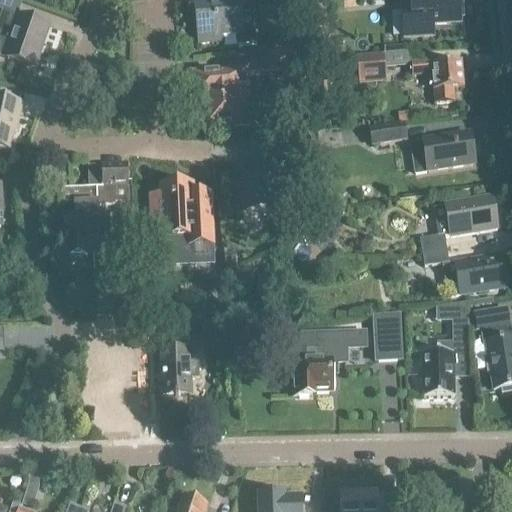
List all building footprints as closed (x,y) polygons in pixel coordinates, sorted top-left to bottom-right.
[(0,0),(0,12),(2,13),(16,18),(18,18),(23,2),(15,0),(0,0)] [(209,0),(211,7),(194,8),(199,46),(221,43),(221,38),(237,36),(238,47),(256,45),(253,14),(250,14),(241,15),(239,0),(209,0)] [(309,52),(310,60),(324,59),(321,29),(322,29),(319,0),(303,0),(308,52),(309,52)] [(410,0),(411,9),(403,10),(405,41),(433,39),(432,27),(460,25),(460,20),(463,19),(462,5),(459,5),(458,0),(410,0)] [(0,34),(0,58),(5,60),(35,70),(49,28),(19,18),(18,18),(16,18),(9,38),(0,34)] [(305,78),(303,53),(303,51),(268,54),(270,74),(285,73),(286,84),(305,83),(305,78)] [(387,59),(386,59),(357,61),(359,90),(389,88),(388,70),(387,59)] [(461,64),(445,66),(444,62),(411,65),(412,80),(432,78),(433,94),(434,107),(455,105),(454,92),(464,91),(461,64)] [(245,72),(189,76),(192,103),(204,102),(206,127),(229,126),(234,130),(250,128),(254,124),(253,115),(248,111),(241,111),(240,99),(247,98),(245,72)] [(22,106),(0,101),(0,94),(1,88),(0,87),(0,150),(9,153),(16,125),(17,126),(22,106)] [(327,93),(315,94),(316,107),(328,106),(327,93)] [(368,131),(371,150),(407,144),(404,126),(368,131)] [(422,143),(427,175),(474,167),(469,136),(422,143)] [(275,140),(275,158),(311,156),(310,138),(275,140)] [(260,221),(260,214),(278,213),(275,163),(248,164),(249,181),(237,182),(239,215),(242,215),(243,222),(246,225),(258,224),(260,221)] [(100,166),(101,191),(61,192),(62,229),(66,229),(67,258),(87,258),(87,254),(93,254),(93,248),(109,248),(108,216),(104,216),(104,207),(114,206),(113,190),(126,190),(125,165),(100,166)] [(188,255),(213,254),(210,196),(193,197),(192,187),(160,188),(160,198),(150,199),(152,234),(162,234),(162,240),(173,239),(187,238),(188,255)] [(445,208),(450,241),(497,232),(491,199),(445,208)] [(329,233),(321,224),(308,236),(316,245),(329,233)] [(438,239),(419,242),(421,256),(446,252),(444,240),(438,241),(438,239)] [(446,252),(421,256),(424,270),(443,267),(448,266),(446,252)] [(224,255),(225,269),(237,269),(235,254),(224,255)] [(454,266),(460,299),(507,291),(501,258),(454,266)] [(285,273),(257,273),(258,298),(286,297),(285,273)] [(435,278),(442,312),(453,309),(446,276),(435,278)] [(216,303),(229,290),(231,288),(224,280),(209,296),(216,303)] [(136,299),(121,299),(121,314),(121,318),(122,318),(138,318),(138,317),(137,299),(136,299)] [(510,328),(507,310),(473,316),(476,334),(510,328)] [(219,317),(210,318),(210,320),(212,331),(231,329),(229,316),(229,315),(228,316),(219,317)] [(400,318),(372,320),(375,366),(402,364),(400,318)] [(453,341),(468,341),(468,323),(452,324),(453,341)] [(261,336),(242,340),(243,346),(262,343),(261,336)] [(304,339),(286,339),(287,367),(294,367),(295,400),(311,399),(311,395),(332,394),(331,372),(335,372),(334,366),(346,365),(346,351),(365,350),(365,337),(334,338),(304,339)] [(176,349),(176,353),(159,354),(161,399),(190,398),(189,381),(199,381),(197,338),(175,339),(176,349)] [(237,340),(226,350),(232,357),(243,348),(237,340)] [(511,342),(489,346),(497,392),(501,392),(502,397),(511,395),(511,342)] [(453,346),(437,346),(437,356),(421,357),(422,401),(454,400),(454,384),(453,346)] [(28,487),(26,495),(36,499),(39,491),(28,487)] [(474,511),(473,490),(439,492),(440,511),(474,511)] [(340,511),(384,511),(384,500),(376,500),(375,494),(340,496),(340,511)] [(293,496),(257,497),(257,511),(300,511),(300,501),(293,501),(293,496)] [(206,511),(207,509),(181,500),(177,511),(206,511)]
